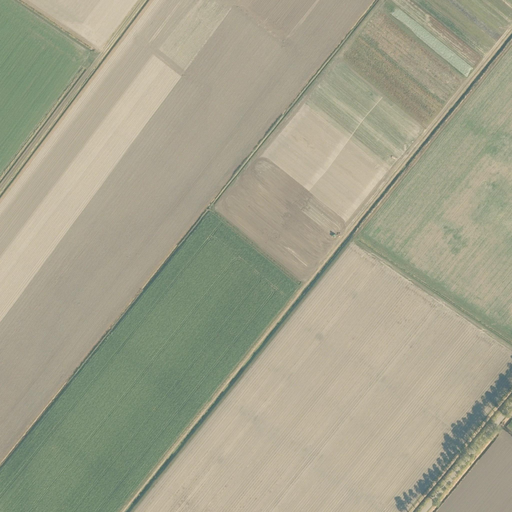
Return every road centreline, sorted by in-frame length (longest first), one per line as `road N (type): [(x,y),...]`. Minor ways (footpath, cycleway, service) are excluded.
road 1 (track): [(143,0),(0,189)]
road 2 (unclassified): [(422,511),(511,405)]
